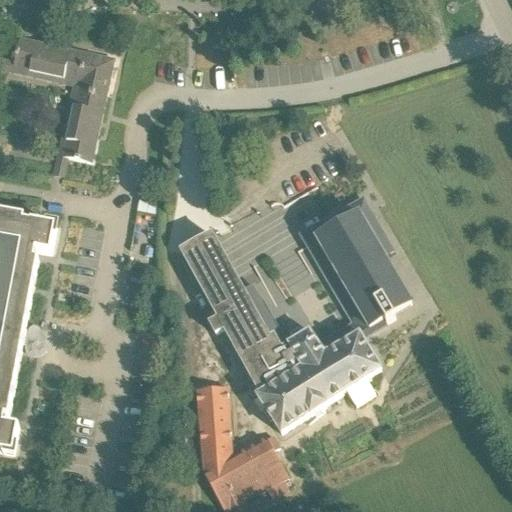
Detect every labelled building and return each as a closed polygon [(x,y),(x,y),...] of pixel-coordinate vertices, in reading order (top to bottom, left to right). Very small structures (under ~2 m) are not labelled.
[(47,77),(53,48),(20,41),(14,69),(47,77)] [(80,84),(87,55),(53,48),(47,77),(80,84)] [(79,89),(108,95),(115,62),(87,55),(80,84),(79,89)] [(100,130),(108,95),(79,89),(71,124),(100,130)] [(92,166),(100,130),(71,124),(63,159),(92,166)] [(254,308),(212,236),(182,253),(220,320),(208,326),(214,337),(225,331),(261,399),(258,401),(280,436),(348,394),(356,407),(376,394),(368,381),(382,372),(362,336),(387,322),(389,326),(398,321),(396,317),(414,306),(406,292),(407,291),(405,288),(404,289),(398,277),(397,274),(396,274),(389,263),(390,262),(388,259),(387,260),(376,241),(386,235),(366,201),(323,226),(329,236),(320,241),(324,249),(315,255),(315,256),(317,255),(320,261),(319,262),(320,263),(321,262),(325,269),(323,269),(324,271),(325,270),(329,276),(327,277),(328,278),(330,277),(333,283),(332,284),(332,285),(334,284),(337,290),(336,291),(337,292),(338,291),(342,298),(340,298),(341,300),(342,299),(346,305),(344,306),(345,307),(347,306),(350,312),(349,313),(349,314),(351,313),(354,319),(353,320),(354,321),(355,320),(358,325),(356,326),(357,327),(351,331),(350,330),(349,330),(350,332),(344,335),(343,334),(342,335),(343,336),(337,340),(336,338),(335,339),(335,340),(329,344),(329,342),(327,343),(328,344),(322,348),(313,333),(308,336),(304,328),(302,329),(302,328),(293,333),(294,334),(292,335),(297,342),(290,347),(276,324),(275,325),(272,318),(273,318),(272,317),(271,317),(267,311),(269,310),(268,309),(267,310),(263,304),(264,303),(264,302),(254,308)] [(0,454),(15,457),(20,430),(5,427),(6,419),(10,420),(22,353),(17,352),(18,347),(16,346),(18,334),(21,334),(22,328),(27,329),(29,316),(37,275),(39,262),(36,262),(37,254),(52,257),(57,229),(25,223),(26,220),(0,215),(0,454)] [(274,454),(282,449),(277,440),(236,464),(229,394),(196,397),(204,478),(222,511),(251,511),(248,505),(290,483),(274,454)]
